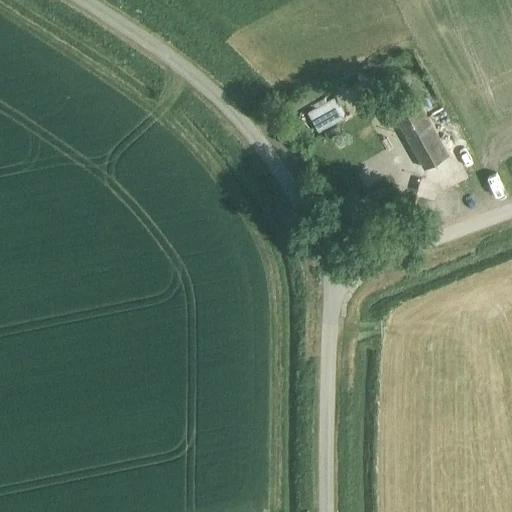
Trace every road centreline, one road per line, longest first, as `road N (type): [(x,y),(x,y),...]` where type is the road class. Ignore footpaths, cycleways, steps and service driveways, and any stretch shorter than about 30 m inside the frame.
road 1 (unclassified): [(331,267),(290,190),(230,110),(173,58),(83,0)]
road 2 (unclassified): [(325,511),(331,267)]
road 3 (unclassified): [(331,267),(383,257),(511,208)]
